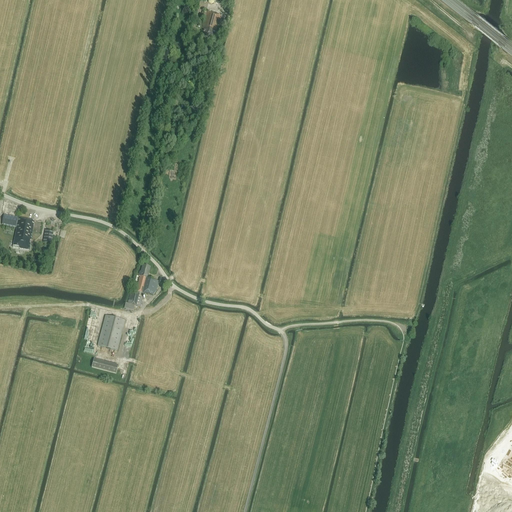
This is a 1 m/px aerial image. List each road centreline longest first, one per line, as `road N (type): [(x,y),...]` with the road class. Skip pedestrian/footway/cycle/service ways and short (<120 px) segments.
road 1 (unclassified): [(245,511),(284,360),(281,331),(245,307),(184,292),(110,224),(0,193)]
road 2 (track): [(140,247),(191,32)]
